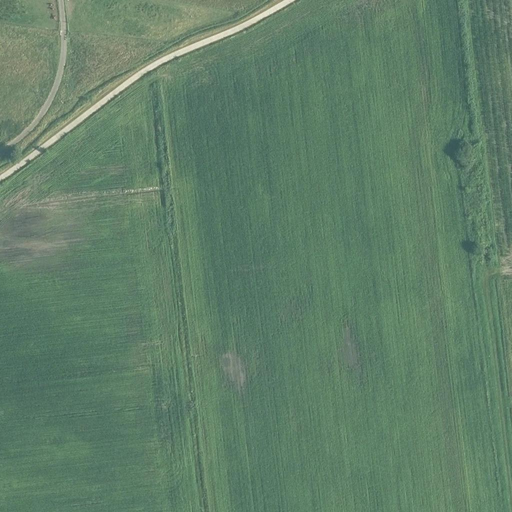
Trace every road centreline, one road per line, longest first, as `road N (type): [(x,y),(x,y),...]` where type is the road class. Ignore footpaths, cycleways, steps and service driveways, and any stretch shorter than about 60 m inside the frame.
road 1 (track): [(511,498),(454,7)]
road 2 (track): [(0,152),(52,95),(62,57),(60,0)]
